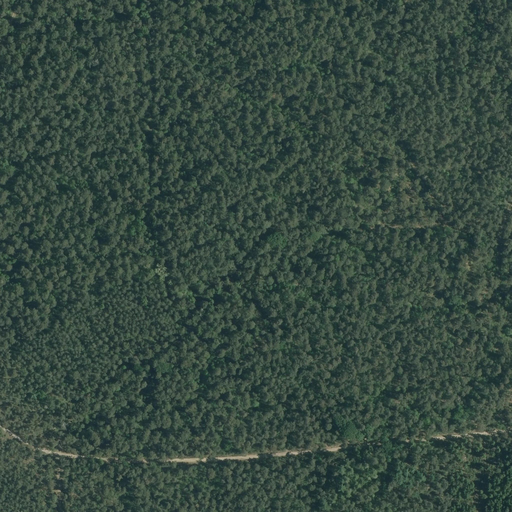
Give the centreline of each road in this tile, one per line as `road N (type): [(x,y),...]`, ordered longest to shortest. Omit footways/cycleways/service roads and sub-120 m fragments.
road 1 (track): [(455,226),(342,232),(253,254),(191,328),(79,405),(58,453),(58,511)]
road 2 (track): [(0,425),(51,452),(142,462),(511,429)]
road 3 (track): [(191,328),(153,242),(137,0)]
road 4 (track): [(409,0),(393,78),(396,110),(405,148),(455,226)]
